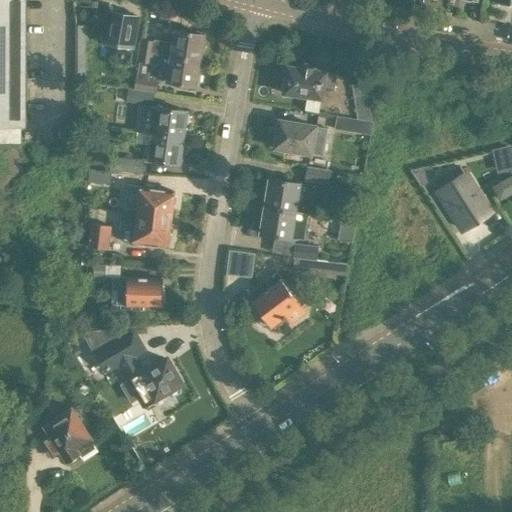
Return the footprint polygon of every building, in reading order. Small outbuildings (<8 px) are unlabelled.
[(0,0),(0,126),(25,127),(24,0),(0,0)] [(115,62),(129,64),(132,46),(133,47),(138,16),(123,14),(122,11),(115,9),(113,12),(109,11),(103,42),(119,44),(115,62)] [(74,26),(74,120),(87,120),(86,26),(74,26)] [(153,53),(171,56),(200,61),(204,35),(175,30),(173,43),(154,40),(153,42),(143,40),(138,62),(151,64),(153,53)] [(200,61),(171,56),(166,82),(195,87),(199,87),(201,74),(198,73),(200,61)] [(283,90),(283,93),(321,99),(322,89),(333,91),(336,74),(314,71),(314,67),(300,64),(299,68),(287,66),(285,79),(283,78),(281,89),(283,90)] [(134,77),(132,89),(154,92),(154,93),(156,93),(158,80),(134,77)] [(350,85),(357,119),(373,121),(371,113),(370,113),(366,93),(368,93),(366,82),(350,85)] [(154,92),(132,89),(129,102),(141,104),(152,106),(154,93),(154,92)] [(187,111),(152,106),(141,104),(137,131),(152,133),(183,137),(185,124),(188,124),(189,115),(187,114),(187,111)] [(371,135),(373,121),(357,119),(336,115),(334,129),(371,135)] [(274,148),(310,154),(318,155),(322,127),(279,120),(274,148)] [(183,137),(152,133),(148,159),(180,164),(180,160),(183,160),(184,151),(182,150),(183,137)] [(511,167),(511,159),(509,147),(495,150),(500,170),(511,167)] [(111,171),(143,173),(144,160),(111,157),(110,169),(110,171),(111,171)] [(304,181),(328,184),(330,170),(307,166),(304,181)] [(111,184),(111,171),(110,171),(110,169),(89,168),(88,182),(111,184)] [(461,172),(434,190),(459,228),(487,210),(461,172)] [(511,176),(493,186),(500,198),(511,191),(511,176)] [(269,178),(265,206),(295,211),(299,183),(269,178)] [(137,209),(136,215),(171,219),(172,205),(175,204),(176,197),(174,195),(174,191),(140,187),(129,185),(127,197),(123,197),(121,207),(137,209)] [(295,211),(265,206),(260,234),(299,240),(303,212),(295,211)] [(171,219),(136,215),(136,221),(120,219),(119,229),(124,230),(122,242),(167,247),(167,243),(170,242),(171,235),(169,233),(171,219)] [(86,247),(108,250),(111,226),(90,223),(86,247)] [(295,243),(293,256),(316,259),(318,245),(295,243)] [(232,250),(229,273),(249,275),(252,253),(232,250)] [(10,257),(0,256),(0,278),(10,279),(10,257)] [(316,259),(293,256),(292,269),(326,273),(327,260),(316,259)] [(92,277),(104,277),(104,262),(92,262),(92,277)] [(108,290),(111,290),(111,310),(144,311),(144,306),(160,306),(161,303),(164,302),(164,293),(161,291),(161,279),(108,277),(108,290)] [(269,323),(271,326),(285,315),(291,323),(305,313),(300,306),(309,299),(294,278),(280,280),(281,281),(253,302),(261,312),(260,314),(259,315),(259,316),(259,317),(259,320),(259,322),(261,323),(264,324),(265,325),(269,323)] [(100,331),(115,356),(137,343),(128,327),(100,331)] [(137,365),(125,372),(130,380),(122,385),(131,401),(139,396),(144,404),(164,392),(165,394),(166,393),(172,397),(180,392),(180,385),(181,384),(167,359),(155,366),(154,363),(141,371),(137,365)] [(450,413),(473,399),(466,387),(442,401),(450,413)] [(26,442),(45,429),(50,437),(45,441),(54,454),(59,450),(66,462),(79,454),(81,458),(96,448),(90,439),(91,439),(80,421),(81,418),(77,412),(74,412),(71,407),(55,418),(43,397),(27,413),(26,442)]
